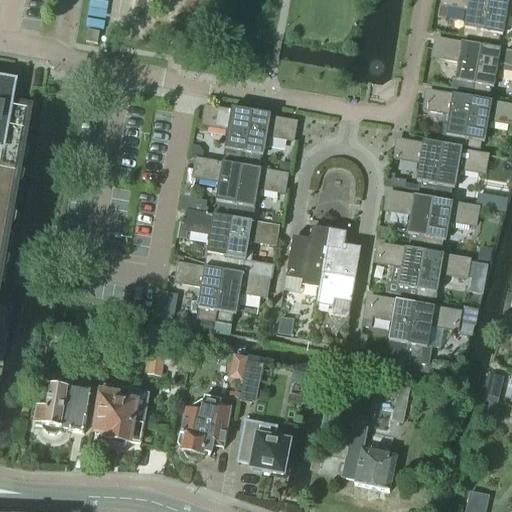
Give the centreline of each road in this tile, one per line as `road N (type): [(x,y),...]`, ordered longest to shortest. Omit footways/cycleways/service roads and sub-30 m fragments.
road 1 (residential): [(189,84),(154,286),(145,290),(97,281),(91,270),(127,74)]
road 2 (residential): [(345,147),(322,151),(304,172),(268,335)]
road 3 (residential): [(349,352),(372,187),(364,160),(345,147)]
road 4 (tertiary): [(0,491),(128,499),(176,511)]
road 5 (residential): [(351,112),(399,121),(423,0)]
road 6 (residential): [(189,84),(351,112)]
road 7 (residential): [(5,47),(127,74)]
